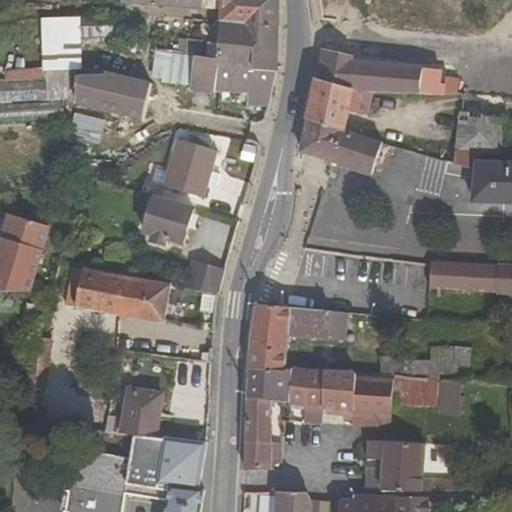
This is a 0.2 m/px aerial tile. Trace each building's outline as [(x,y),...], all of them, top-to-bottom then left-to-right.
[(204,9),(205,0),(124,0),(124,3),(204,9)] [(205,0),(204,9),(222,10),(222,22),(280,26),(281,0),(205,0)] [(78,37),(114,36),(113,15),(78,16),(78,37)] [(219,60),(219,69),(278,73),(280,26),(222,22),(219,60)] [(104,73),(152,84),(217,95),(217,91),(219,69),(219,60),(200,57),(186,54),(114,42),(114,36),(78,37),(80,70),(80,76),(104,77),(104,73)] [(180,40),(179,52),(203,53),(203,41),(180,40)] [(442,71),(356,63),(351,56),(323,50),(318,80),(361,91),(396,92),(419,93),(440,94),(442,71)] [(8,82),(35,80),(35,69),(7,71),(8,82)] [(273,95),(278,73),(219,69),(217,91),(248,93),(273,95)] [(113,113),(143,120),(152,84),(104,73),(104,77),(80,76),(79,76),(79,105),(113,113)] [(350,113),(361,116),(365,92),(361,91),(318,80),(316,80),(307,120),(340,131),(346,133),(350,113)] [(419,93),(396,92),(395,103),(418,104),(419,93)] [(273,95),(248,93),(248,105),(271,107),(273,95)] [(506,96),(463,94),(455,163),(470,165),(471,152),(500,153),(506,96)] [(76,116),(74,140),(103,142),(105,118),(76,116)] [(302,153),(333,164),(340,131),(307,120),(302,153)] [(333,164),(371,177),(382,145),(346,133),(340,131),(333,164)] [(164,187),(205,199),(210,184),(219,186),(223,174),(213,171),(219,151),(178,139),(164,187)] [(511,164),(478,163),(474,203),(511,204),(511,164)] [(152,243),(166,247),(168,241),(184,246),(195,209),(155,197),(145,234),(154,237),(152,243)] [(0,290),(29,291),(48,225),(8,213),(0,240),(0,290)] [(209,276),(211,266),(195,263),(188,290),(219,296),(224,279),(209,276)] [(434,265),(432,290),(511,294),(511,267),(434,263),(434,265)] [(172,287),(86,271),(79,307),(164,324),(172,287)] [(249,372),(286,374),(288,337),(348,341),(349,314),(257,307),(252,338),(249,372)] [(38,337),(32,336),(23,387),(44,391),(54,340),(38,337)] [(472,350),(432,347),(430,362),(381,359),(380,378),(395,378),(462,381),(470,381),(472,350)] [(286,374),(249,372),(248,401),(274,404),(291,406),(293,374),(286,374)] [(306,407),(324,409),(327,375),(293,374),(291,406),(306,407)] [(324,409),(355,412),(357,377),(327,375),(324,409)] [(381,415),(380,426),(382,422),(392,422),(393,406),(395,378),(380,378),(357,377),(355,412),(381,415)] [(395,378),(393,406),(440,409),(440,415),(460,417),(462,381),(395,378)] [(165,394),(129,388),(122,434),(158,440),(165,394)] [(56,420),(92,428),(97,404),(61,396),(56,420)] [(273,471),(273,444),(274,404),(248,401),(246,471),(273,471)] [(323,426),(324,415),(346,417),(346,422),(354,423),(355,412),(324,409),(306,407),(305,424),(323,426)] [(381,415),(355,412),(354,423),(354,427),(379,427),(380,426),(381,415)] [(383,492),(422,493),(425,445),(369,443),(368,461),(385,461),(385,469),(383,492)] [(284,464),(284,444),(273,444),(273,471),(284,464)] [(383,492),(385,469),(367,468),(366,491),(383,492)] [(202,511),(206,491),(172,487),(167,511),(202,511)] [(277,511),(339,511),(339,502),(312,501),(308,494),(279,493),(277,511)] [(339,511),(395,511),(395,499),(356,498),(356,503),(339,502),(339,511)] [(428,511),(429,499),(395,499),(395,511),(428,511)] [(448,511),(475,511),(475,499),(449,499),(449,506),(448,511)]
